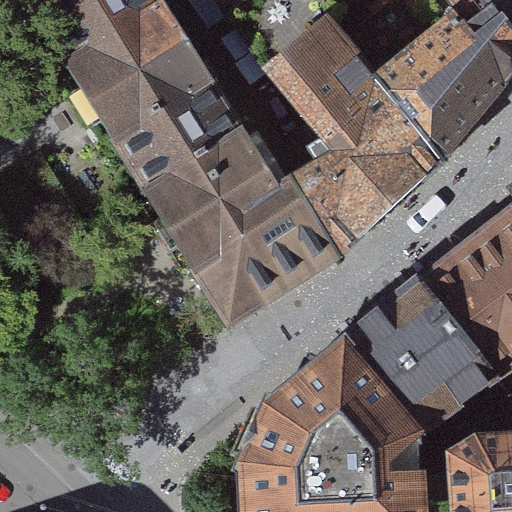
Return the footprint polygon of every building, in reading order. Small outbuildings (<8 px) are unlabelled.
[(1,0),(6,9),(99,159),(216,335),(323,267),(334,259),(274,174),(263,175),(149,0),(1,0)] [(213,0),(226,18),(249,0),(213,0)] [(511,0),(425,0),(434,12),(503,100),(511,89),(511,0)] [(441,168),(503,100),(434,12),(369,65),(441,168)] [(441,168),(369,65),(354,81),(314,20),(247,72),(313,157),(274,174),(334,259),(441,168)] [(266,439),(237,509),(236,511),(446,511),(446,498),(426,498),(423,467),(511,399),(511,185),(497,195),(504,205),(489,216),(413,275),(343,382),(304,411),(266,439)] [(511,511),(511,495),(446,498),(446,511),(511,511)]
